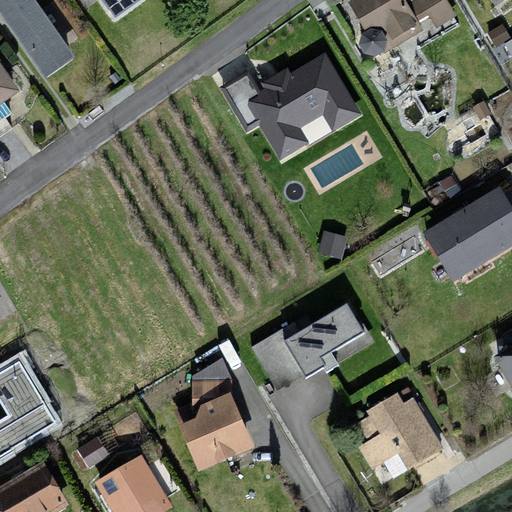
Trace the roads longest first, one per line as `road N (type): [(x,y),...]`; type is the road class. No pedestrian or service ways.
road 1 (residential): [(0,206),(286,0)]
road 2 (residential): [(408,511),(511,448)]
